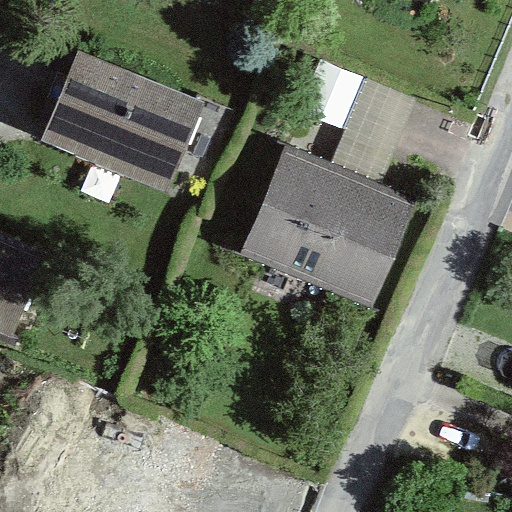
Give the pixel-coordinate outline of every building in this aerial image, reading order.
[(211,100),(84,45),(46,133),(172,188),(211,100)] [(421,100),(373,80),(339,162),(386,182),(421,100)] [(339,162),(293,143),(247,251),(380,307),(425,199),(386,182),(339,162)] [(52,257),(0,236),(0,334),(19,342),(52,257)] [(243,451),(166,419),(149,460),(169,468),(162,485),(220,509),(243,451)] [(149,460),(103,441),(96,457),(81,451),(56,511),(218,511),(220,509),(162,485),(169,468),(149,460)]
